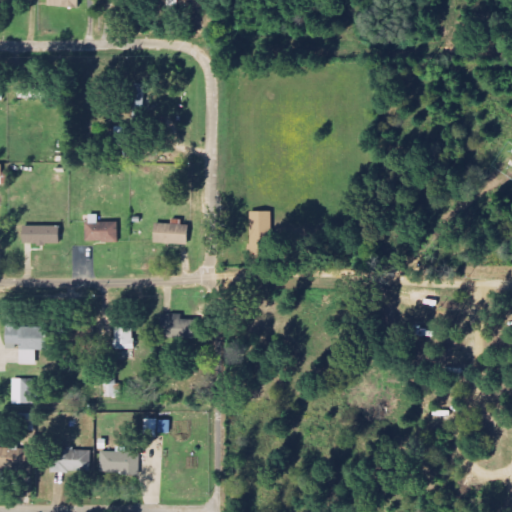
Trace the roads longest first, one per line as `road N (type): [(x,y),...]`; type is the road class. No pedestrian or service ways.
road 1 (residential): [(215,511),(215,72),(196,50)]
road 2 (residential): [(0,508),(215,509)]
road 3 (residential): [(0,276),(212,276)]
road 4 (residential): [(0,45),(196,50)]
